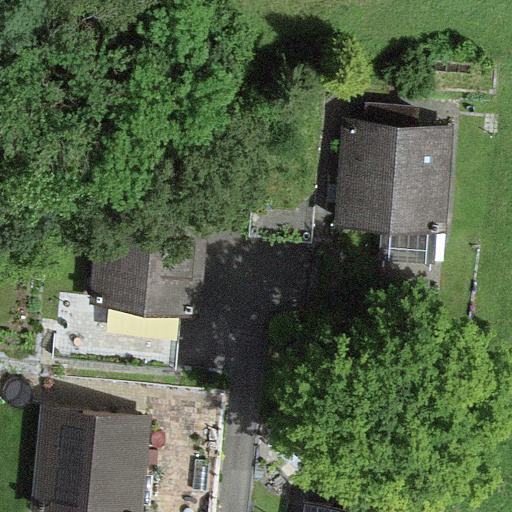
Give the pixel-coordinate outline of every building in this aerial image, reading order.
[(336,222),(436,229),(444,130),(408,127),(409,109),(366,106),(365,124),(344,122),(336,222)] [(248,232),(308,238),(314,178),(254,173),(248,232)] [(0,204),(17,206),(19,181),(0,179),(0,204)] [(91,298),(190,307),(199,207),(100,198),(91,298)] [(207,511),(218,401),(141,407),(141,418),(42,408),(32,508),(76,511),(207,511)] [(389,511),(304,503),(303,511),(389,511)]
